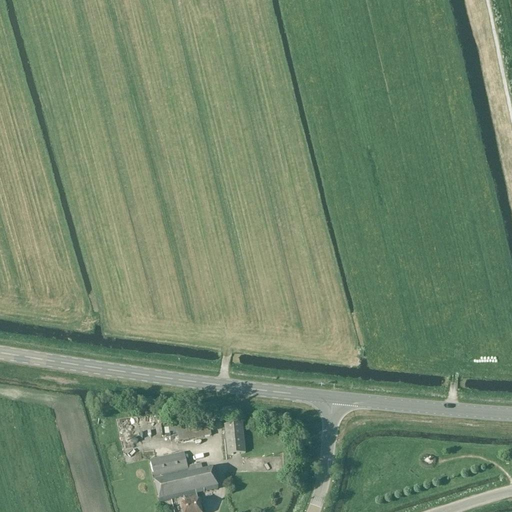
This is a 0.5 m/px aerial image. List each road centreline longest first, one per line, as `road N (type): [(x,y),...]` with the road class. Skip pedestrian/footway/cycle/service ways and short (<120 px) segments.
road 1 (secondary): [(334,398),(0,352)]
road 2 (secondary): [(511,414),(334,398)]
